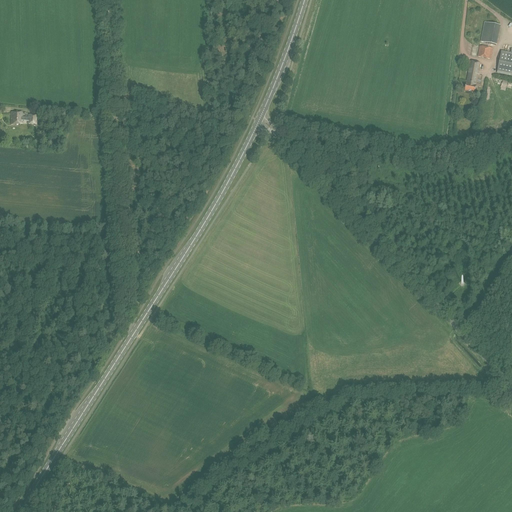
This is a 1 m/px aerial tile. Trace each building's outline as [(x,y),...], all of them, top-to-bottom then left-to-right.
[(496,45),(500,26),(485,23),(481,42),(496,45)] [(480,46),(478,57),(491,60),(493,49),(480,46)] [(511,53),(501,51),(499,61),(497,74),(511,76),(511,53)] [(468,69),(469,69),(465,91),(475,93),(481,64),(470,62),(468,69)] [(23,121),(28,122),(28,124),(37,125),(37,116),(29,115),(28,118),(23,118),(23,113),(11,113),(11,125),(23,125),(23,121)]
